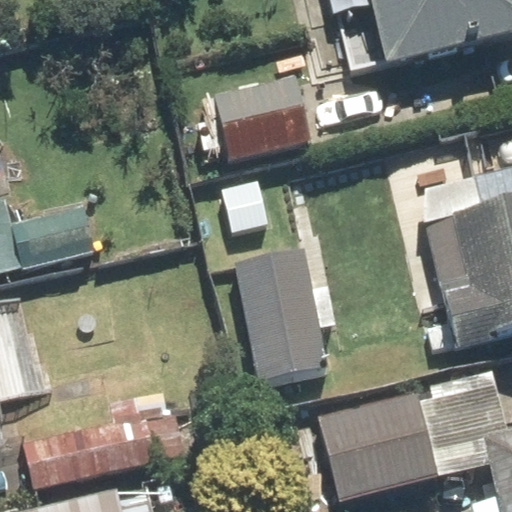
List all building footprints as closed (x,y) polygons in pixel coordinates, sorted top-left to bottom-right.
[(511,0),(308,0),(311,9),(332,4),(348,77),(383,69),(385,79),(511,50),(511,0)] [(214,106),(227,170),(309,154),(296,89),(214,106)] [(511,180),(420,202),(449,327),(423,333),(430,359),(455,353),(458,363),(511,349),(511,180)] [(8,207),(0,208),(0,283),(97,259),(87,217),(15,235),(8,207)] [(304,261),(235,274),(259,395),(325,382),(318,344),(340,340),(331,291),(310,295),(304,261)] [(34,316),(0,323),(0,464),(6,463),(0,435),(0,407),(52,397),(34,316)] [(493,382),(319,423),(339,511),(491,475),(498,503),(471,510),(471,511),(511,511),(511,439),(507,441),(493,382)] [(111,427),(24,447),(36,497),(178,465),(164,401),(108,413),(111,427)] [(73,511),(148,511),(145,495),(73,511)]
